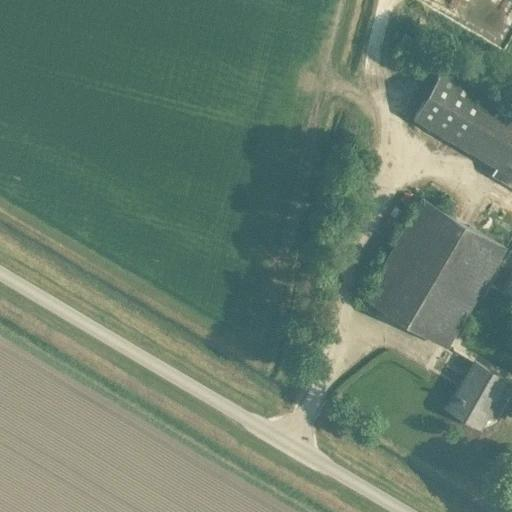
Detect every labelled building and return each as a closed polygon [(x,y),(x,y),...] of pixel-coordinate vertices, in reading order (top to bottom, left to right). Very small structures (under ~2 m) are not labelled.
[(493,20),(503,2),(499,0),(465,0),(463,4),(493,20)] [(412,116),(497,165),(511,138),(511,103),(443,63),(412,116)] [(511,138),(497,165),(511,173),(511,138)] [(451,155),(431,185),(482,219),(493,202),(473,189),(482,175),(451,155)] [(446,343),(503,245),(420,197),(363,294),(446,343)] [(499,391),(506,378),(473,359),(447,406),(480,424),(486,412),(494,417),(506,395),(499,391)] [(430,377),(431,392),(441,392),(441,377),(430,377)]
